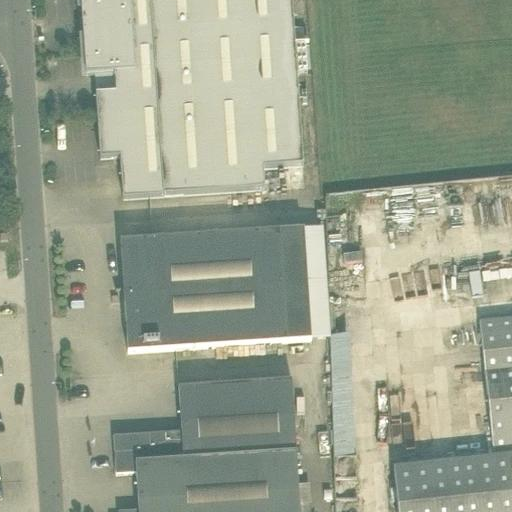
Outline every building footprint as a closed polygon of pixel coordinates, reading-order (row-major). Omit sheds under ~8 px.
[(291,0),(80,0),(86,78),(114,77),(116,96),(96,97),(100,162),(120,160),(123,202),(264,193),(263,172),(303,169),(291,0)] [(304,232),(280,233),(152,242),(152,237),(151,237),(151,242),(120,244),(123,291),(115,293),(116,294),(123,292),(127,356),(311,344),(304,232)] [(511,320),(479,324),(493,460),(511,457),(511,320)] [(343,338),(328,338),(330,456),(345,456),(343,338)] [(299,511),(296,454),(291,383),(178,390),(181,434),(113,438),(116,477),(136,476),(138,511),(299,511)] [(397,511),(511,511),(511,457),(493,460),(493,462),(394,472),(397,511)]
